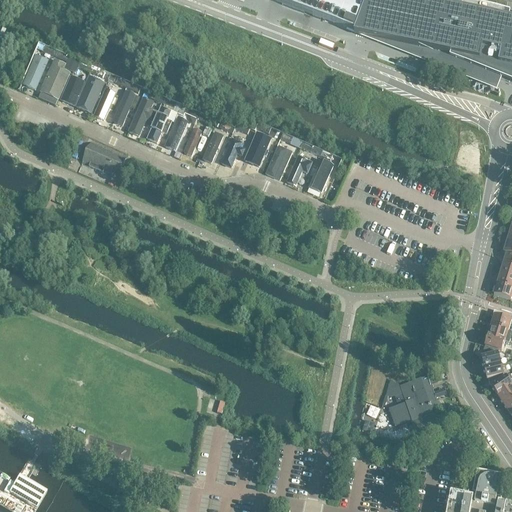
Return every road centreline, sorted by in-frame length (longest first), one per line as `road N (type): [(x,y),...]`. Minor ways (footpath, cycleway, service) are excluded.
road 1 (unclassified): [(484,246),(444,233),(435,242),(346,206),(329,213),(257,183),(217,187),(8,96)]
road 2 (tertiary): [(432,94),(189,0)]
road 3 (secondary): [(511,456),(470,394),(460,364),(484,246)]
